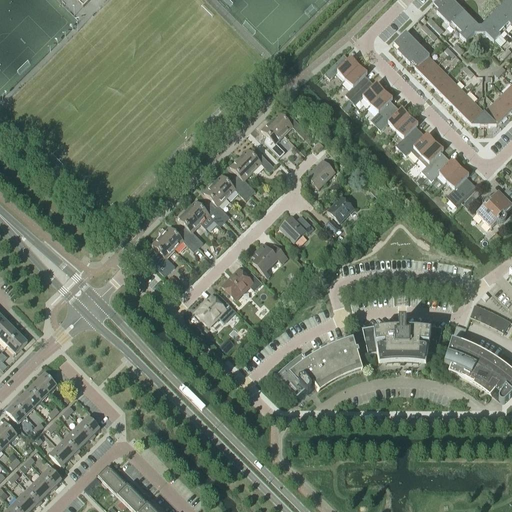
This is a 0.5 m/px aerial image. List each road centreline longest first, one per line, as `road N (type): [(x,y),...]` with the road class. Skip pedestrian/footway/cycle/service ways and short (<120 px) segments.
road 1 (residential): [(489,421),(273,418),(171,317)]
road 2 (secondary): [(305,511),(97,300)]
road 3 (secondary): [(84,313),(286,511)]
road 4 (residential): [(405,0),(367,39),(372,57),(476,162),(489,168),(511,148)]
road 5 (residential): [(171,317),(293,195),(296,174),(312,158)]
road 6 (secondary): [(97,300),(0,212)]
road 7 (secondary): [(0,221),(84,313)]
